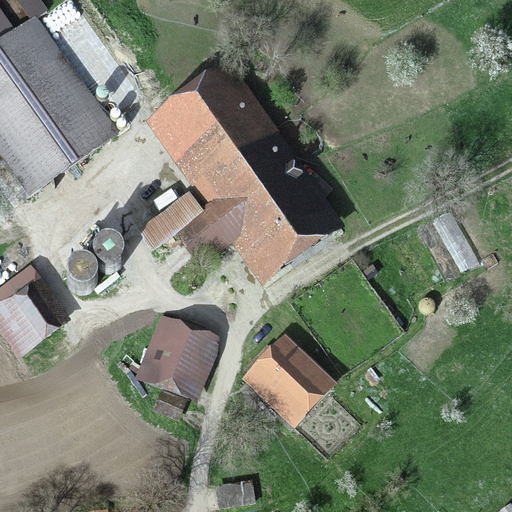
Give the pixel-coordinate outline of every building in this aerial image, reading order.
[(0,44),(0,157),(28,198),(118,135),(36,19),(0,44)] [(238,244),(265,282),(337,232),(225,73),(153,123),(215,211),(178,236),(201,269),(238,244)] [(0,294),(0,334),(15,356),(61,324),(27,276),(0,294)] [(162,324),(136,380),(189,404),(215,348),(162,324)] [(293,422),(327,386),(277,339),(243,374),(293,422)] [(253,483),(222,486),(224,507),(255,504),(253,483)]
